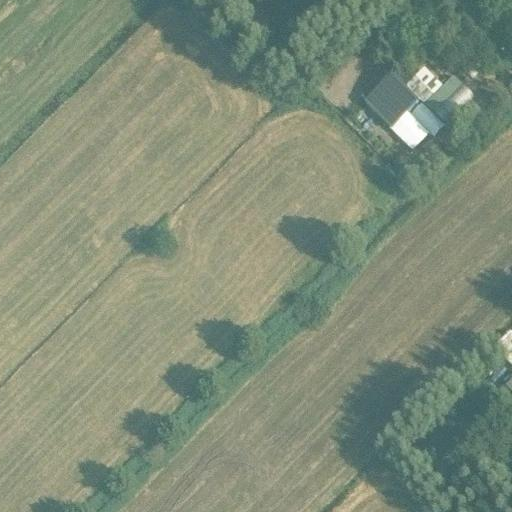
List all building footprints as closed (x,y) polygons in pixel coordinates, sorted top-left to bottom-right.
[(248,0),(233,0),(224,8),(252,39),(269,23),(248,0)] [(306,23),(297,31),(313,49),(322,41),(306,23)] [(297,37),(288,45),(301,60),(310,51),(297,37)] [(284,88),(295,76),(286,68),(275,80),(284,88)] [(415,80),(406,88),(425,107),(445,127),(474,99),(453,79),(433,99),(415,80)] [(365,107),(380,122),(398,104),(410,116),(419,107),(392,80),(365,107)] [(511,381),(501,392),(511,404),(511,403),(511,381)]
